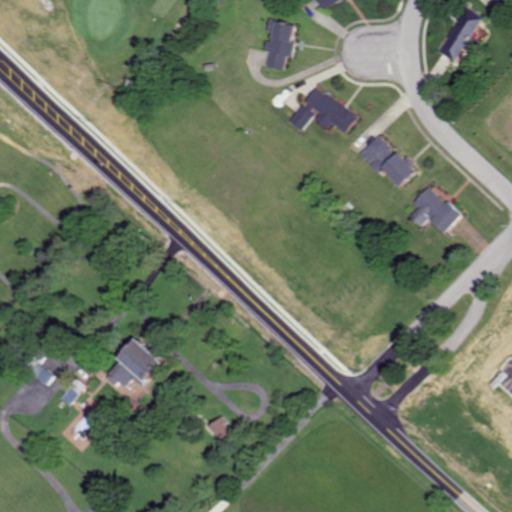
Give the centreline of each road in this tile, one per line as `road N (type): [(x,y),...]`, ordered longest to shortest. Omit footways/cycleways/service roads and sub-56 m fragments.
road 1 (secondary): [(476,511),(0,87)]
road 2 (residential): [(423,0),(411,56),(426,103),(511,192),(479,282)]
road 3 (residential): [(379,425),(478,313),(479,282)]
road 4 (residential): [(479,282),(451,293),(349,399)]
